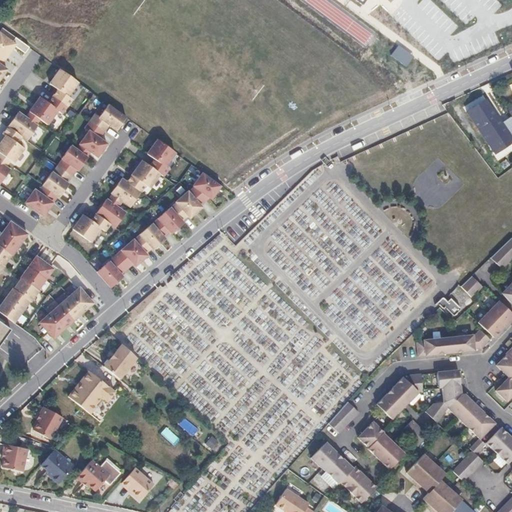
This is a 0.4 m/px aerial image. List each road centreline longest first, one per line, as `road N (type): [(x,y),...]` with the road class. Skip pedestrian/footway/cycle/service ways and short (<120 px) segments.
road 1 (residential): [(115,310),(319,152),(511,68)]
road 2 (residential): [(482,361),(399,367),(341,442),(372,470)]
road 3 (residential): [(0,416),(115,310)]
road 4 (residential): [(48,239),(127,129)]
